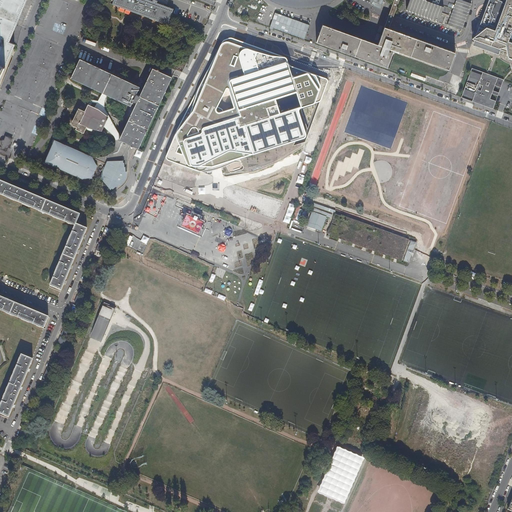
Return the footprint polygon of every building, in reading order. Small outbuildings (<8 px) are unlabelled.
[(0,0),(0,63),(5,65),(14,44),(8,41),(25,0),(0,0)] [(114,0),(113,2),(168,23),(172,10),(156,4),(157,0),(156,0),(152,0),(152,1),(148,0),(114,0)] [(392,0),(383,26),(388,28),(398,0),(392,0)] [(424,0),(408,0),(405,10),(460,30),(470,4),(459,0),(455,0),(450,15),(440,12),(442,7),(424,1),(424,0)] [(511,0),(504,0),(504,2),(504,3),(501,2),(501,1),(497,0),(488,0),(488,1),(479,24),(483,26),(482,28),(478,27),(475,34),(470,38),(473,39),(471,44),(485,49),(487,44),(504,50),(506,56),(507,57),(511,59),(511,0)] [(270,28),(305,39),(310,25),(275,13),(270,28)] [(321,23),(315,41),(386,67),(393,49),(448,69),(454,52),(388,28),(383,26),(377,44),(321,23)] [(212,174),(212,171),(217,169),(221,168),(222,175),(224,176),(226,176),(254,171),(283,159),(303,146),(327,81),(327,79),(326,78),(325,78),(290,65),(289,65),(288,63),(285,57),(283,56),(232,38),(230,37),(228,38),(222,40),(221,42),(177,129),(166,156),(166,157),(166,158),(168,160),(209,175),(210,175),(212,174)] [(484,69),(487,61),(475,57),(473,65),(484,69)] [(139,87),(136,85),(134,84),(80,59),(71,78),(101,93),(106,95),(130,106),(132,101),(135,102),(136,100),(137,100),(120,136),(118,139),(119,140),(129,145),(138,149),(172,77),(158,71),(159,69),(157,68),(156,70),(152,68),(139,96),(136,94),(139,87)] [(493,85),(496,76),(471,67),(460,96),(492,108),(495,100),(489,98),(490,93),(496,95),(498,92),(492,89),(493,85)] [(502,79),(496,76),(493,85),(499,87),(502,79)] [(448,91),(456,93),(460,81),(452,79),(448,91)] [(94,109),(98,110),(103,100),(106,95),(101,93),(99,98),(97,102),(94,109)] [(64,133),(66,129),(67,126),(84,134),(86,129),(107,139),(110,134),(113,127),(117,119),(98,110),(94,109),(89,106),(88,105),(87,107),(72,100),(70,104),(66,103),(64,107),(68,108),(59,125),(57,130),(64,133)] [(113,127),(110,134),(112,136),(114,138),(115,141),(117,140),(119,140),(118,139),(120,136),(115,129),(113,127)] [(11,143),(10,143),(11,139),(5,136),(4,140),(3,140),(1,140),(0,143),(1,145),(2,145),(0,148),(0,149),(6,152),(8,148),(9,148),(11,143)] [(123,163),(123,161),(123,160),(129,146),(129,145),(119,140),(117,140),(115,141),(115,145),(114,148),(112,151),(110,153),(109,154),(107,155),(105,156),(102,157),(100,157),(97,157),(94,156),(92,155),(91,157),(53,141),(44,163),(82,179),(84,176),(98,181),(102,186),(103,184),(105,186),(106,185),(110,189),(112,188),(113,189),(116,186),(116,187),(120,184),(121,185),(122,182),(124,180),(125,177),(124,177),(126,171),(125,171),(125,167),(124,167),(124,163),(123,163)] [(61,291),(87,229),(75,224),(79,215),(0,180),(0,194),(74,226),(49,286),(61,291)] [(301,206),(298,205),(293,219),(295,220),(301,206)] [(327,217),(312,212),(307,226),(322,231),(327,217)] [(331,227),(327,234),(402,261),(410,240),(334,214),(334,220),(331,227)] [(100,240),(106,243),(111,230),(106,228),(100,240)] [(417,243),(411,241),(404,261),(410,263),(417,243)] [(96,251),(101,253),(104,247),(99,244),(96,251)] [(92,261),(97,264),(100,257),(94,255),(92,261)] [(83,282),(88,284),(91,278),(85,276),(83,282)] [(0,310),(43,329),(48,317),(0,296),(0,310)] [(74,303),(80,305),(82,299),(77,296),(74,303)] [(90,338),(102,342),(114,307),(102,303),(90,338)] [(61,336),(66,338),(70,329),(64,327),(61,336)] [(52,357),(57,360),(61,350),(56,348),(52,357)] [(21,354),(0,403),(0,413),(8,417),(32,359),(21,354)] [(47,368),(52,370),(56,361),(51,359),(47,368)] [(43,379),(48,381),(52,372),(47,370),(43,379)] [(38,390),(43,392),(47,382),(42,380),(38,390)] [(34,401),(39,403),(43,393),(38,391),(34,401)] [(28,413),(34,415),(38,406),(32,404),(28,413)] [(23,426),(28,428),(32,418),(27,416),(23,426)] [(17,440),(22,442),(28,429),(22,427),(17,440)] [(362,458),(340,448),(321,492),(344,501),(362,458)]
